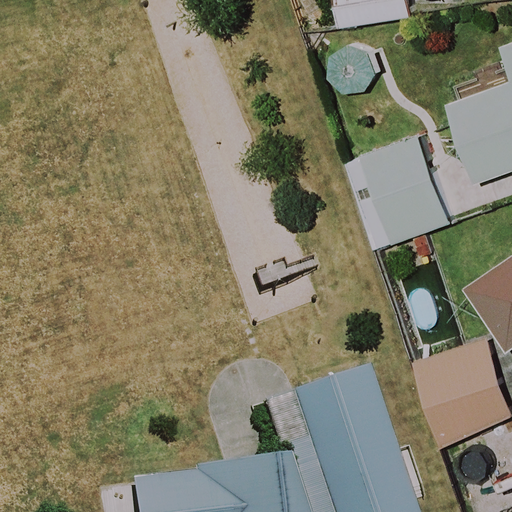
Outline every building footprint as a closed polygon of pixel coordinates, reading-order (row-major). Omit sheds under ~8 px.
[(413,15),(410,0),(338,0),(343,26),(413,15)] [(511,169),(511,39),(497,44),(510,82),(445,104),(472,183),(511,169)] [(446,224),(418,135),(364,152),(391,241),(446,224)] [(511,253),(476,277),(511,331),(511,253)] [(450,443),(511,416),(511,386),(494,335),(420,360),(450,443)] [(409,511),(361,365),(284,398),(299,456),(275,462),(126,481),(130,511),(409,511)]
